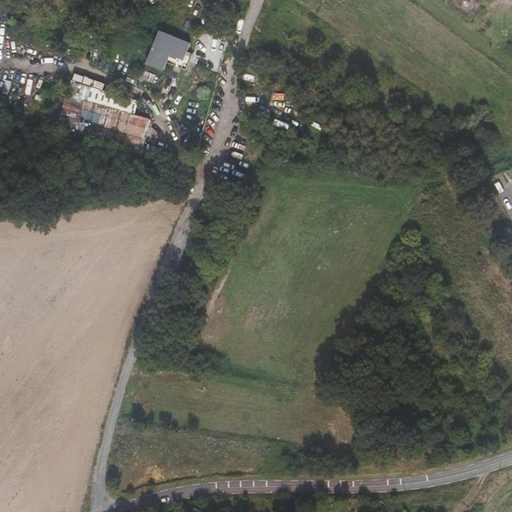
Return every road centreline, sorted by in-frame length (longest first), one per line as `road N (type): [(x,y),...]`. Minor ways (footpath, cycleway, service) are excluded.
road 1 (unclassified): [(96,511),(132,332),(177,238),(260,0)]
road 2 (secondary): [(126,511),(207,487),(410,481),(511,457)]
road 3 (track): [(511,159),(377,180),(268,175),(207,160)]
road 4 (track): [(222,116),(75,68),(0,66)]
road 5 (track): [(202,172),(47,139)]
